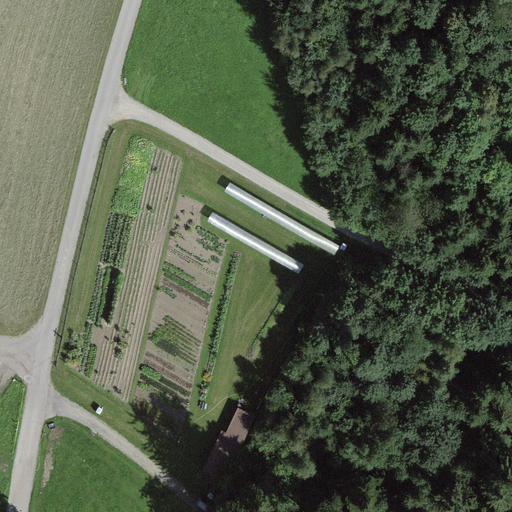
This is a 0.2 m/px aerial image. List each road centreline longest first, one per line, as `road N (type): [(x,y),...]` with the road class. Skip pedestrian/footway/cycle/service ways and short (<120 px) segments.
road 1 (unclassified): [(20,511),(87,171),(134,0)]
road 2 (track): [(511,299),(357,232),(104,96)]
road 3 (track): [(0,356),(39,392),(216,511)]
